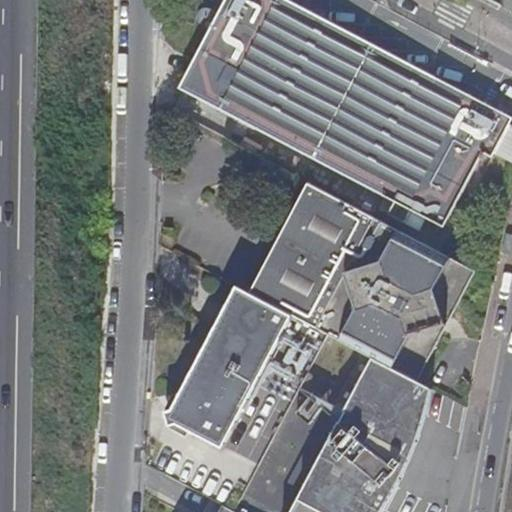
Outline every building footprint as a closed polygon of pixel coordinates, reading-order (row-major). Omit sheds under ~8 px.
[(493,151),(497,153),(511,161),(511,126),(511,123),(511,117),(289,0),(227,0),(182,85),(386,193),(379,207),(419,228),(427,215),(443,223),(479,157),(481,158),(485,152),(491,155),(493,151)] [(475,270),(310,183),(252,292),(295,315),(329,333),(375,357),(417,380),(474,272),(475,270)] [(252,292),(240,285),(181,395),(186,398),(180,409),(185,412),(179,423),(225,447),(295,315),(252,292)] [(426,415),(433,388),(417,380),(375,357),(293,511),(380,511),(393,495),(408,466),(418,440),(426,415)] [(172,425),(179,423),(185,412),(180,409),(186,398),(181,395),(175,408),(167,410),(172,425)]
